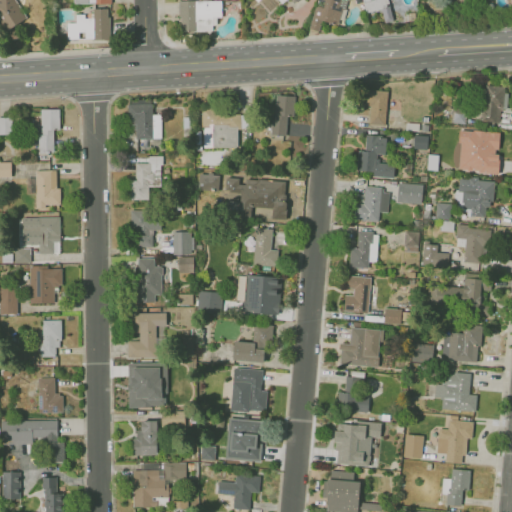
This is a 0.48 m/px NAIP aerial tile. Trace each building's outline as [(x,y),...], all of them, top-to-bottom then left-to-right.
[(26,18),(15,0),(0,0),(0,24),(4,31),(26,18)] [(220,0),(178,0),(179,31),(214,30),(214,17),(221,17),(220,0)] [(318,0),(349,0),(338,25),(322,20),(318,31),(310,28),(318,0)] [(361,0),(387,0),(389,6),(365,13),(361,0)] [(108,38),(108,8),(92,8),(92,18),(84,18),(84,14),(75,14),(75,22),(66,22),(66,38),(81,38),(81,39),(108,38)] [(505,108),(506,86),(482,85),(480,120),(499,121),(499,108),(505,108)] [(367,123),(385,124),(386,90),(367,90),(367,123)] [(295,96),(275,95),(273,119),(271,119),(270,134),(285,135),(287,116),(293,116),(295,96)] [(152,104),(150,104),(149,99),(128,99),(128,105),(126,105),(127,118),(136,118),(136,138),(152,138),(152,104)] [(200,109),(201,127),(209,126),(208,123),(212,123),(212,147),(237,146),(237,126),(239,129),(241,129),(240,114),(239,111),(239,108),(200,109)] [(53,150),(38,150),(38,129),(40,129),(40,109),(59,109),(59,129),(53,129),(53,150)] [(11,117),(0,117),(0,134),(11,134),(11,117)] [(498,131),(459,129),(457,170),(497,172),(498,152),(497,152),(498,131)] [(393,163),(377,162),(378,154),(385,154),(385,135),(365,135),(364,150),(357,150),(356,171),(372,171),(371,176),(393,177),(393,163)] [(427,135),(413,135),(413,148),(426,148),(427,135)] [(148,199),(129,199),(128,179),(135,179),(134,163),(148,162),(147,157),(162,156),(162,164),(159,164),(160,186),(148,186),(148,199)] [(10,162),(0,162),(0,177),(10,177),(10,162)] [(59,188),(60,203),(44,204),(44,207),(35,207),(34,170),(56,169),(56,188),(59,188)] [(493,179),(458,177),(457,190),(461,190),(461,209),(470,209),(469,216),(484,217),(485,206),(491,207),(493,179)] [(286,181),(261,179),(258,213),(274,214),(276,196),(285,197),(286,181)] [(421,203),(421,183),(397,183),(396,202),(421,203)] [(353,220),(377,220),(378,211),(387,211),(388,188),(363,187),(362,203),(354,202),(353,220)] [(434,218),(449,219),(450,203),(435,202),(434,218)] [(129,210),(129,230),(160,230),(160,209),(129,210)] [(59,217),(59,241),(52,241),(52,254),(37,254),(37,245),(21,245),(21,217),(59,217)] [(455,237),(464,237),(463,261),(479,262),(480,253),(487,254),(489,227),(455,225),(455,237)] [(271,229),(269,249),(277,250),(276,267),(252,264),(255,227),(271,229)] [(349,269),(368,270),(368,261),(376,261),(377,232),(350,230),(349,269)] [(190,231),(172,231),(172,254),(191,254),(190,231)] [(417,251),(418,231),(404,231),(403,250),(417,251)] [(447,266),(448,252),(436,251),(437,243),(422,243),(421,265),(447,266)] [(29,247),(30,262),(14,262),(14,248),(29,247)] [(11,253),(12,262),(1,262),(1,253),(11,253)] [(178,256),(178,272),(192,272),(192,256),(178,256)] [(153,258),(137,258),(137,277),(149,277),(149,294),(160,294),(160,275),(162,274),(162,268),(160,266),(154,266),(153,258)] [(60,268),(47,268),(47,265),(29,266),(30,303),(53,302),(53,287),(57,287),(57,284),(61,284),(60,268)] [(246,273),(243,311),(277,314),(281,277),(246,273)] [(462,287),(435,285),(434,300),(463,301),(463,307),(483,308),(484,291),(489,291),(489,281),(479,280),(479,274),(463,273),(462,287)] [(343,311),(367,312),(369,276),(346,275),(345,291),(344,291),(343,311)] [(15,287),(0,287),(0,313),(16,313),(15,287)] [(221,292),(198,289),(195,315),(218,317),(221,292)] [(192,293),(178,293),(178,304),(192,304),(192,293)] [(399,323),(400,308),(383,307),(383,323),(399,323)] [(127,340),(127,357),(155,357),(155,326),(166,326),(166,310),(130,311),(130,329),(134,329),(134,332),(139,332),(139,340),(127,340)] [(60,320),(60,338),(58,339),(58,346),(54,346),(54,356),(39,356),(39,344),(41,344),(41,320),(60,320)] [(477,360),(479,324),(462,323),(462,332),(443,330),(440,358),(477,360)] [(272,325),(253,325),(251,341),(234,340),(232,359),(262,361),(264,349),(270,349),(272,325)] [(378,328),(349,327),(349,343),(339,343),(338,364),(377,365),(378,328)] [(432,344),(411,343),(410,361),(431,362),(432,344)] [(128,364),(127,362),(166,362),(166,393),(164,392),(165,404),(149,405),(149,406),(127,407),(128,364)] [(233,367),(262,370),(260,390),(266,390),(264,410),(248,409),(248,412),(230,410),(233,367)] [(440,409),(474,410),(475,394),(468,393),(469,372),(445,371),(444,383),(434,382),(433,397),(440,397),(440,409)] [(37,377),(54,377),(54,392),(59,392),(59,396),(62,396),(62,412),(38,413),(37,377)] [(227,417),(264,421),(261,438),(256,438),(256,443),(261,443),(260,462),(224,458),(227,417)] [(56,419),(1,420),(1,444),(31,443),(31,437),(57,436),(56,419)] [(438,428),(435,452),(445,453),(444,461),(463,463),(465,437),(471,438),(472,421),(447,419),(446,428),(438,428)] [(156,420),(156,454),(131,454),(131,439),(136,439),(136,430),(140,430),(140,421),(156,420)] [(333,463),(368,465),(370,437),(379,437),(380,423),(336,421),(333,463)] [(421,457),(422,435),(403,434),(402,456),(421,457)] [(64,442),(47,442),(46,461),(63,462),(64,442)] [(214,446),(200,445),(200,460),(213,461),(214,446)] [(185,462),(162,462),(162,469),(164,468),(164,477),(166,477),(166,479),(185,478),(185,462)] [(156,499),(156,506),(132,506),(132,470),(155,470),(158,469),(158,479),(163,479),(164,484),(167,484),(168,497),(151,497),(151,499),(156,499)] [(445,504),(461,505),(462,489),(468,489),(469,469),(451,469),(450,478),(442,478),(442,495),(445,495),(445,504)] [(325,511),(341,511),(357,511),(358,480),(352,480),(353,471),(330,470),(329,479),(322,478),(322,497),(326,497),(325,511)] [(19,472),(1,471),(1,498),(19,498),(19,472)] [(260,475),(235,473),(234,482),(218,480),(217,493),(233,494),(232,508),(249,509),(250,492),(258,492),(260,475)] [(56,477),(41,477),(41,488),(43,488),(43,511),(62,511),(62,493),(56,493),(56,477)] [(187,501),(172,500),(172,508),(187,508),(187,501)]
